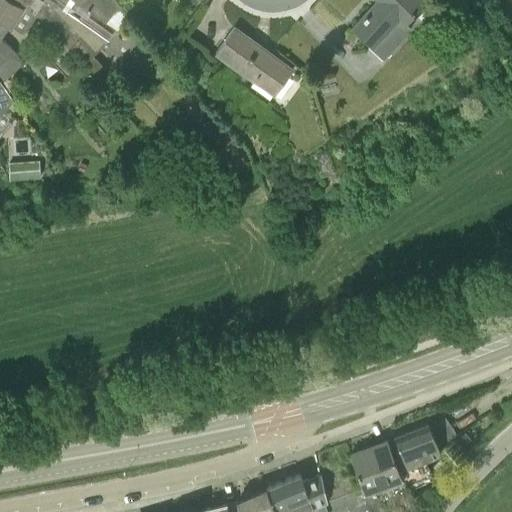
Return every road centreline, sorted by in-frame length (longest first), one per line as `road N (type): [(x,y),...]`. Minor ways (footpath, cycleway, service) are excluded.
road 1 (unclassified): [(275,419),(283,445),(199,473),(0,511)]
road 2 (secondary): [(0,469),(275,419)]
road 3 (secondary): [(275,419),(511,343)]
